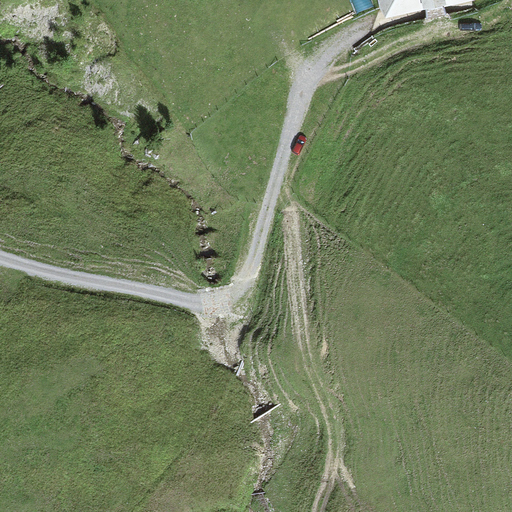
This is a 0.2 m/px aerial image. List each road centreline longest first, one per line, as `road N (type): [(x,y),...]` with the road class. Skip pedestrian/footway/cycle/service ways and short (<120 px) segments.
road 1 (track): [(0,257),(196,302),(232,298),(259,247),(308,76),(327,54),(353,68)]
road 2 (track): [(276,177),(289,216),(299,327),(334,440),(317,511)]
road 3 (track): [(353,68),(389,48),(511,9)]
